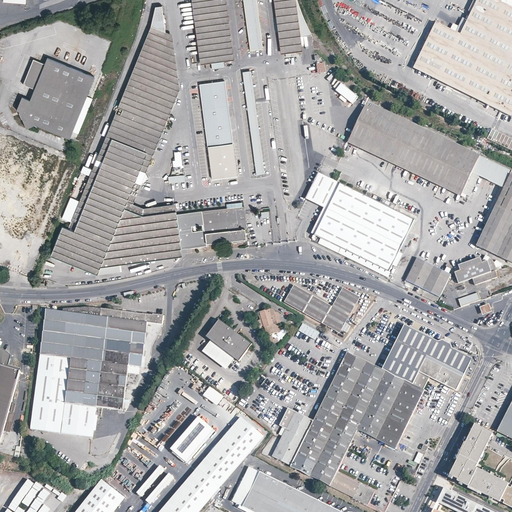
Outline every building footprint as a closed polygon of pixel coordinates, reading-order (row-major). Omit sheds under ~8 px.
[(205,63),(196,0),(191,0),(200,64),(205,63)] [(230,60),(222,0),(196,0),(205,63),(211,63),(212,69),(225,67),(224,61),(230,60)] [(225,0),(222,0),(230,60),(234,60),(225,0)] [(263,49),(256,0),(243,0),(250,50),(263,49)] [(284,53),(277,0),(273,0),(281,53),(284,53)] [(277,0),(284,53),(285,53),(286,57),(291,56),(291,52),(297,51),(295,37),(300,36),(311,35),(311,33),(310,32),(300,8),(299,6),(296,6),(291,7),(290,0),(277,0)] [(451,29),(436,22),(415,65),(489,102),(511,112),(511,0),(508,0),(506,5),(496,0),(477,0),(472,12),(468,20),(461,34),(456,32),(458,27),(453,24),(451,29)] [(472,12),(477,0),(476,0),(473,0),(469,11),(472,12)] [(468,20),(463,18),(458,27),(456,32),(461,34),(468,20)] [(112,138),(157,28),(151,26),(72,220),(77,223),(112,138)] [(112,138),(153,155),(159,138),(154,135),(173,89),(178,91),(177,72),(171,72),(166,32),(157,28),(112,138)] [(172,34),(166,32),(171,72),(177,72),(172,34)] [(325,62),(317,63),(318,74),(327,73),(325,62)] [(414,68),(488,105),(489,102),(415,65),(414,68)] [(251,71),(243,72),(256,175),(265,174),(251,71)] [(225,82),(199,85),(207,148),(208,148),(232,145),(233,145),(225,82)] [(359,97),(342,84),(336,92),(353,105),(359,97)] [(154,135),(159,138),(178,91),(173,89),(154,135)] [(79,134),(94,99),(90,97),(76,132),(79,134)] [(480,155),(367,101),(365,105),(478,159),(480,155)] [(478,159),(365,105),(349,139),(462,193),(472,172),(504,187),(476,245),(508,261),(511,262),(511,174),(510,174),(511,170),(511,166),(494,157),(482,152),(480,155),(478,159)] [(511,138),(492,129),(491,132),(511,142),(511,138)] [(511,142),(491,132),(488,139),(511,150),(511,148),(511,142)] [(7,136),(0,154),(0,218),(9,222),(6,232),(21,238),(25,229),(47,237),(73,163),(54,156),(51,165),(36,159),(40,148),(7,136)] [(77,223),(75,231),(109,246),(124,208),(130,193),(136,196),(153,155),(112,138),(77,223)] [(349,139),(348,142),(461,196),(462,193),(349,139)] [(232,145),(208,148),(212,180),(237,177),(232,145)] [(181,152),(175,153),(175,157),(173,161),(174,167),(182,166),(181,152)] [(328,209),(340,183),(331,178),(319,173),(306,199),(315,204),(324,208),(328,209)] [(371,197),(340,183),(328,209),(315,236),(368,261),(371,263),(378,248),(397,258),(416,219),(396,209),(371,197)] [(142,215),(176,211),(175,204),(143,208),(133,203),(136,196),(130,193),(124,208),(142,215)] [(373,193),(371,197),(396,209),(397,205),(373,193)] [(228,210),(202,213),(207,247),(249,241),(244,206),(227,208),(228,210)] [(142,215),(124,208),(109,246),(75,231),(64,226),(51,256),(98,274),(116,272),(115,265),(120,264),(182,256),(182,250),(177,217),(176,214),(176,211),(142,215)] [(311,234),(315,236),(328,209),(324,208),(311,234)] [(207,247),(202,211),(197,212),(197,214),(177,217),(182,250),(207,247)] [(378,248),(371,263),(391,272),(393,266),(397,258),(392,255),(378,248)] [(400,259),(397,258),(393,266),(398,268),(405,255),(403,254),(400,259)] [(406,280),(439,297),(448,280),(451,274),(417,257),(406,280)] [(495,271),(497,270),(496,267),(495,263),(489,258),(487,261),(482,263),(481,259),(476,261),(475,259),(458,265),(460,270),(455,272),(458,283),(472,278),(491,272),(495,271)] [(497,277),(495,271),(491,272),(472,278),(475,285),(497,277)] [(332,307),(294,286),(285,303),(307,315),(309,311),(323,319),(321,322),(340,333),(360,296),(343,287),(332,307)] [(459,299),(461,306),(481,300),(479,292),(459,299)] [(490,308),(489,304),(480,307),(481,311),(483,315),(492,312),(490,308)] [(153,315),(123,311),(112,310),(102,309),(64,308),(63,312),(47,309),(41,354),(70,358),(65,403),(96,407),(123,410),(126,382),(128,372),(139,374),(140,367),(141,367),(148,323),(162,325),(163,315),(153,314),(153,315)] [(269,309),(259,312),(258,313),(259,316),(261,315),(268,335),(281,331),(279,324),(283,324),(287,326),(288,323),(285,318),(283,318),(281,318),(280,314),(279,313),(270,310),(269,309)] [(309,311),(307,315),(321,322),(323,319),(309,311)] [(252,345),(219,320),(206,337),(211,340),(235,358),(239,362),(252,345)] [(291,466),(368,505),(374,491),(336,472),(357,429),(396,448),(425,390),(424,390),(430,377),(457,390),(473,358),(452,347),(451,343),(448,342),(445,340),(444,339),(439,341),(405,324),(382,369),(348,352),(313,421),(289,408),(280,425),(282,426),(286,428),(283,435),(272,456),(291,466)] [(279,339),(274,341),(272,335),(270,336),(272,345),(280,342),(279,339)] [(235,358),(211,340),(202,352),(226,369),(235,358)] [(0,443),(21,370),(6,366),(9,356),(6,354),(4,353),(1,351),(0,350),(0,443)] [(65,403),(70,358),(41,354),(31,429),(39,430),(93,437),(94,430),(96,417),(96,407),(65,403)] [(212,388),(206,383),(203,387),(209,392),(212,388)] [(226,398),(212,388),(209,392),(207,396),(221,406),(226,398)] [(511,439),(511,401),(497,431),(511,439)] [(216,430),(200,416),(172,449),(188,462),(216,430)] [(242,416),(183,486),(185,487),(244,418),(242,416)] [(198,511),(205,505),(264,435),(244,418),(185,487),(163,511),(198,511)] [(489,497),(500,502),(502,499),(508,486),(509,484),(504,481),(500,479),(496,477),(492,475),(488,473),(483,471),(476,468),(486,447),(489,442),(491,439),(492,439),(493,437),(492,436),(493,433),(475,424),(472,430),(474,431),(473,434),(471,437),(470,437),(469,437),(468,438),(465,445),(467,446),(458,464),(460,465),(457,471),(455,470),(454,472),(455,473),(455,474),(456,475),(458,475),(459,474),(460,474),(461,472),(462,472),(458,479),(457,481),(460,482),(461,481),(464,483),(463,484),(469,487),(482,493),(486,495),(487,495),(488,495),(490,492),(491,493),(489,497)] [(456,463),(458,464),(467,446),(465,445),(456,463)] [(424,454),(420,452),(415,461),(419,463),(424,454)] [(164,469),(160,465),(136,492),(141,497),(164,469)] [(341,511),(249,467),(232,501),(255,511),(341,511)] [(455,470),(453,469),(450,475),(453,477),(458,479),(462,472),(461,472),(460,474),(459,474),(458,475),(456,475),(455,474),(455,473),(454,472),(455,470)] [(174,477),(169,473),(145,500),(150,504),(174,477)] [(110,511),(123,496),(102,479),(76,511),(110,511)] [(183,486),(160,511),(163,511),(185,487),(183,486)] [(511,486),(511,488),(508,486),(502,499),(505,501),(504,503),(504,504),(511,507),(511,486)] [(482,493),(469,487),(468,488),(481,495),(482,493)] [(495,511),(444,488),(437,502),(457,511),(495,511)] [(114,511),(126,498),(123,496),(110,511),(114,511)]
